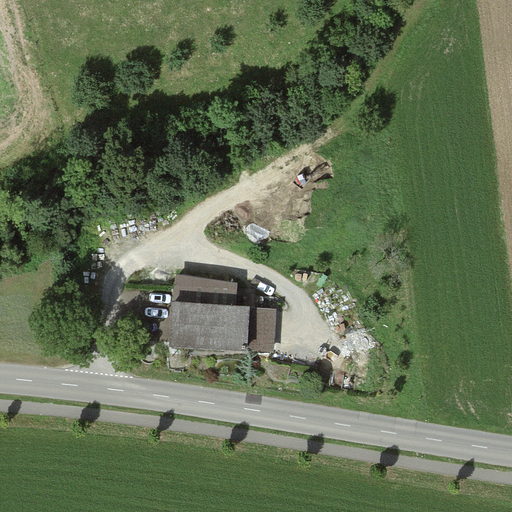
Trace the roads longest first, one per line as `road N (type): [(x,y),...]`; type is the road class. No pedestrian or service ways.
road 1 (track): [(93,386),(115,281),(129,263),(224,208),(353,105),(418,0)]
road 2 (tertiary): [(0,376),(511,450)]
